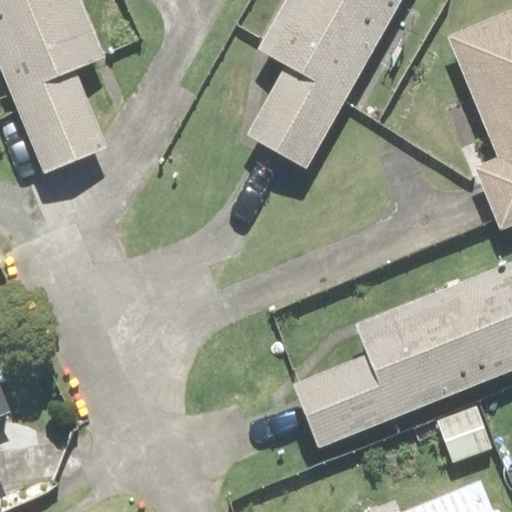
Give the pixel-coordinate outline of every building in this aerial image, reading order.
[(77,0),(0,0),(0,78),(43,182),(106,156),(75,80),(105,67),(77,0)] [(303,176),(400,0),(286,0),(253,60),(279,74),(242,142),(303,176)] [(511,231),(511,14),(444,42),(494,162),(470,172),(497,237),(511,231)] [(291,392),(316,454),(511,376),(511,263),(349,327),(364,364),(291,392)] [(419,511),(487,511),(478,488),(419,511)]
